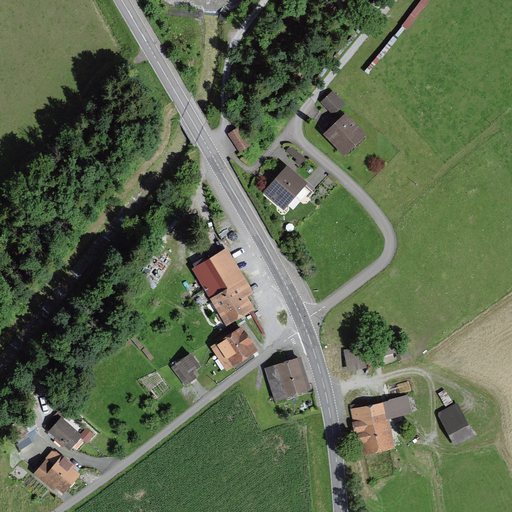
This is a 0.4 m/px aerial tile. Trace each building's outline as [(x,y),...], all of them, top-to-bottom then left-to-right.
[(324,102),(333,113),(342,104),(333,94),(324,102)] [(346,118),(328,135),(343,151),(362,134),(346,118)] [(249,145),(238,128),(229,134),(240,151),(249,145)] [(287,152),(299,166),(306,159),(295,146),(287,152)] [(293,195),(303,204),(313,192),(288,170),(268,192),(283,206),(293,195)] [(217,314),(222,323),(249,307),(239,290),(246,286),(226,252),(197,270),(222,311),(217,314)] [(213,348),(226,367),(250,351),(238,332),(218,344),(213,348)] [(412,353),(407,340),(397,344),(394,336),(378,342),(382,353),(397,348),(400,358),(412,353)] [(348,365),(365,362),(362,347),(345,350),(348,365)] [(185,384),(195,377),(191,372),(199,366),(190,354),(172,367),(185,384)] [(306,387),(297,360),(267,369),(276,397),(306,387)] [(411,381),(397,383),(398,392),(412,390),(411,381)] [(389,400),(392,415),(410,411),(407,396),(389,400)] [(363,429),(367,449),(389,444),(380,404),(351,410),(356,431),(363,429)] [(454,441),(469,434),(455,405),(440,412),(454,441)] [(79,434),(62,419),(66,415),(60,411),(45,427),(57,437),(55,439),(61,445),(64,443),(68,447),(79,434)] [(19,442),(27,437),(17,422),(9,427),(19,442)] [(89,439),(96,431),(90,426),(83,433),(89,439)] [(63,489),(75,474),(69,469),(73,464),(64,457),(60,461),(53,455),(43,466),(39,463),(34,469),(38,472),(36,474),(52,488),(57,483),(63,489)]
